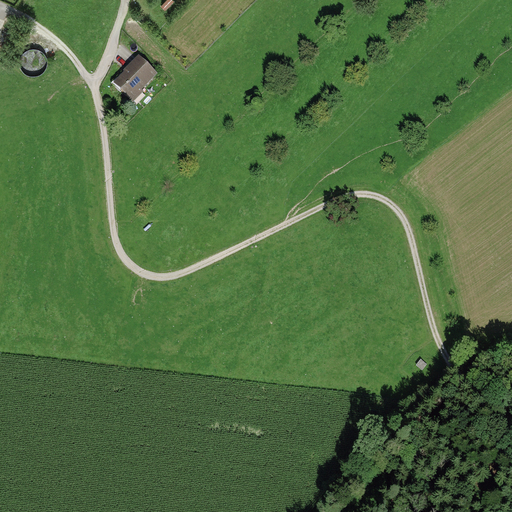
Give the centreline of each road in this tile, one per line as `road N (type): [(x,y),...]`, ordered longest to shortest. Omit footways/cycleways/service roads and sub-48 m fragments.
road 1 (track): [(0,6),(62,46),(96,88),(118,248),(135,269),(159,278),(188,272),(336,201),(362,193),(385,200),(404,218),(454,374),(478,410),(511,430)]
road 2 (track): [(454,374),(389,431),(333,511)]
